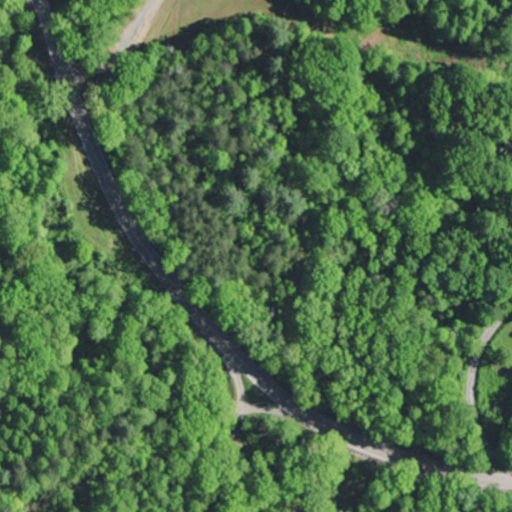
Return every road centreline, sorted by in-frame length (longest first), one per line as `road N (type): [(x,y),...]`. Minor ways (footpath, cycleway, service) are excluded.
road 1 (secondary): [(511,480),(424,465),(344,435),(290,403),(240,358),(159,267),(119,207),(39,0)]
road 2 (residential): [(240,358),(237,438),(280,490),(323,511)]
road 3 (residential): [(511,466),(481,435),(471,389),(478,353),(511,309)]
